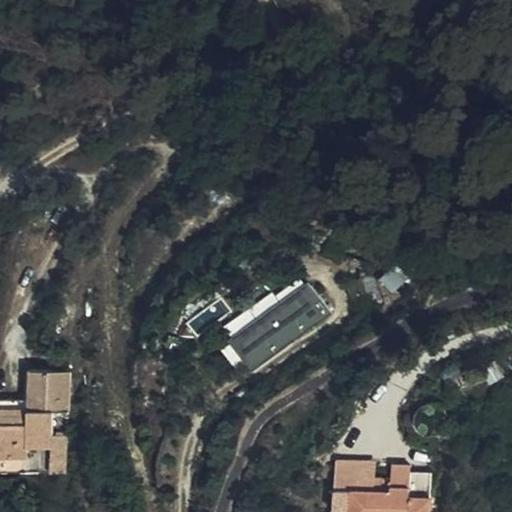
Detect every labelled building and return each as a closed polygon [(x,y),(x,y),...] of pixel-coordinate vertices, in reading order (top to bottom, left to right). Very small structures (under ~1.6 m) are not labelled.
[(408,258),(385,275),(396,290),(420,273),(408,258)] [(314,279),(233,337),(258,371),(338,312),(314,279)] [(39,400),(0,398),(0,457),(37,458),(38,446),(59,447),(60,411),(76,411),(77,370),(40,369),(39,400)] [(0,469),(58,471),(59,447),(38,446),(37,458),(0,457),(0,469)] [(393,468),(393,484),(412,484),(412,469),(393,468)] [(355,496),(354,511),(433,511),(433,500),(411,499),(412,484),(393,484),(375,483),(374,496),(355,496)] [(354,511),(355,496),(338,495),(337,511),(354,511)]
